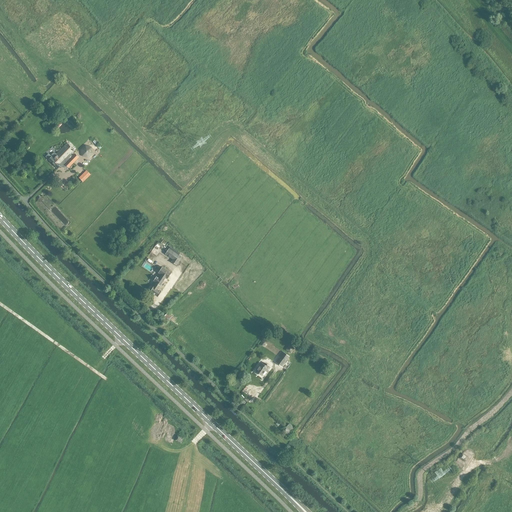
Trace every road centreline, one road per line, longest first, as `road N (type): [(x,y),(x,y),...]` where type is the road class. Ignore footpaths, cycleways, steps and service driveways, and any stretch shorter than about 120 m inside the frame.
road 1 (primary): [(278,485),(0,217)]
road 2 (unclassified): [(237,407),(0,173)]
road 3 (track): [(511,390),(419,472),(419,488)]
road 4 (track): [(0,303),(106,379)]
